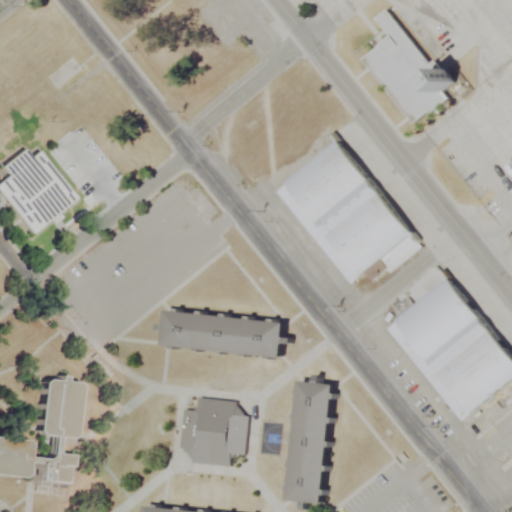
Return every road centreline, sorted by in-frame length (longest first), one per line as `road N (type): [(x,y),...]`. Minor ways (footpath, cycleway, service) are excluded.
road 1 (residential): [(479,511),(65,0)]
road 2 (residential): [(511,296),(274,0)]
road 3 (residential): [(0,306),(185,148)]
road 4 (residential): [(185,148),(307,40)]
road 5 (residential): [(335,334),(460,232)]
road 6 (residential): [(0,244),(81,347)]
